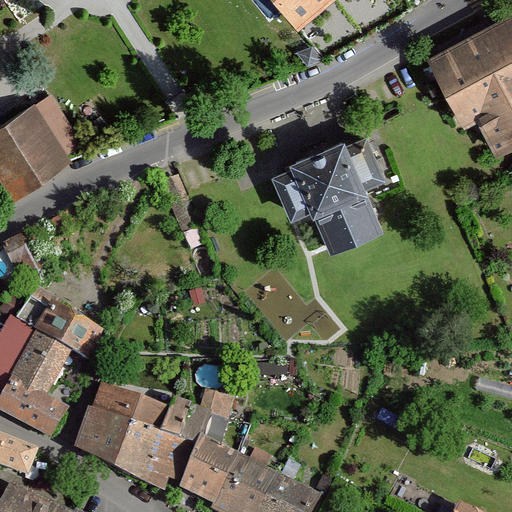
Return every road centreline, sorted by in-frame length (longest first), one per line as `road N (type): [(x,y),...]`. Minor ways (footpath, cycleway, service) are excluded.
road 1 (residential): [(472,0),(328,82),(70,189),(0,232)]
road 2 (residential): [(0,424),(149,511)]
